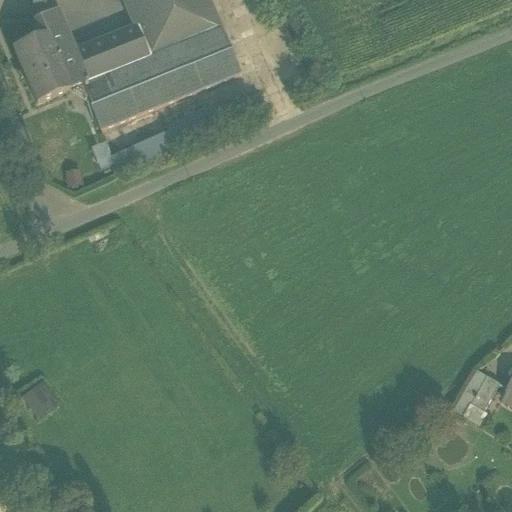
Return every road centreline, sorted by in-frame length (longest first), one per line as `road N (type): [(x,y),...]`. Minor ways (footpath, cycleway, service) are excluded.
road 1 (track): [(511,32),(0,254)]
road 2 (track): [(228,0),(288,129)]
road 3 (track): [(0,101),(53,231)]
